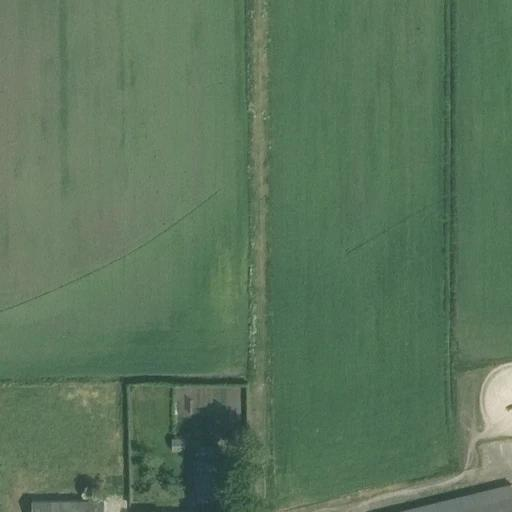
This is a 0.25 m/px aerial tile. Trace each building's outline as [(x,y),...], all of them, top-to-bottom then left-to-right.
[(511,375),(497,378),(505,421),(511,419),(511,375)] [(219,496),(218,446),(199,447),(199,460),(193,460),(193,497),(219,496)] [(108,453),(94,453),(95,476),(108,476),(108,453)] [(511,511),(511,494),(510,485),(397,511),(511,511)] [(103,511),(103,501),(32,502),(32,511),(103,511)]
